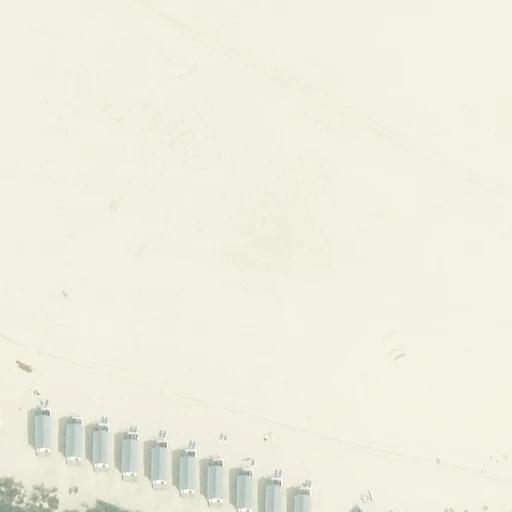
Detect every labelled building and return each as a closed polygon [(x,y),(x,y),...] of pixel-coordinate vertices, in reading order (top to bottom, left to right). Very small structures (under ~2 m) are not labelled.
[(139,454),(131,454),(131,488),(139,488),(139,454)] [(197,472),(188,473),(188,504),(197,504),(197,472)] [(225,511),(226,481),(217,481),(216,511),(225,511)] [(254,511),(254,490),(244,490),(244,511),(254,511)] [(282,511),(284,500),(275,499),(273,511),(282,511)]
